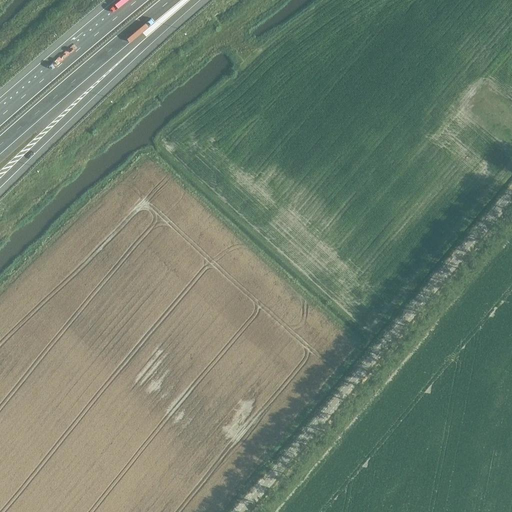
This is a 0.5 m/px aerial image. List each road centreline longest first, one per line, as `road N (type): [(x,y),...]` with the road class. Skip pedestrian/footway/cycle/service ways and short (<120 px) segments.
road 1 (unclassified): [(241,511),(511,193)]
road 2 (motorway): [(0,183),(191,0)]
road 3 (motorway): [(0,145),(170,0)]
road 4 (motorway): [(137,0),(0,116)]
